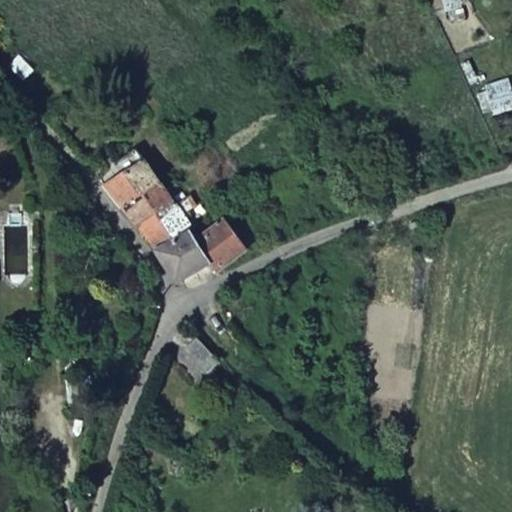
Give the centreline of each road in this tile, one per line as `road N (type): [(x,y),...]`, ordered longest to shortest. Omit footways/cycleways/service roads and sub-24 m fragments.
road 1 (unclassified): [(511,175),(302,244),(181,310)]
road 2 (unclassified): [(181,310),(147,361),(95,511)]
road 3 (residential): [(181,310),(89,179)]
